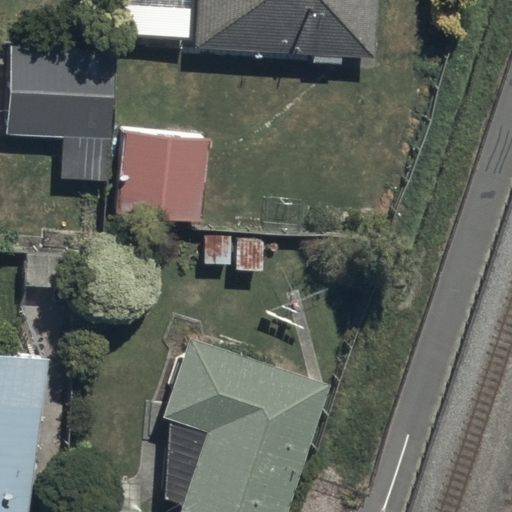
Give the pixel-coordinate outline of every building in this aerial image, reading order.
[(366,0),(190,0),(190,18),(365,30),(366,0)] [(102,45),(0,42),(0,129),(54,131),(52,177),(99,178),(102,45)] [(110,124),(104,210),(192,217),(199,130),(110,124)] [(272,511),(318,367),(174,322),(150,399),(201,414),(170,511),(272,511)] [(17,511),(39,340),(0,335),(0,511),(17,511)]
